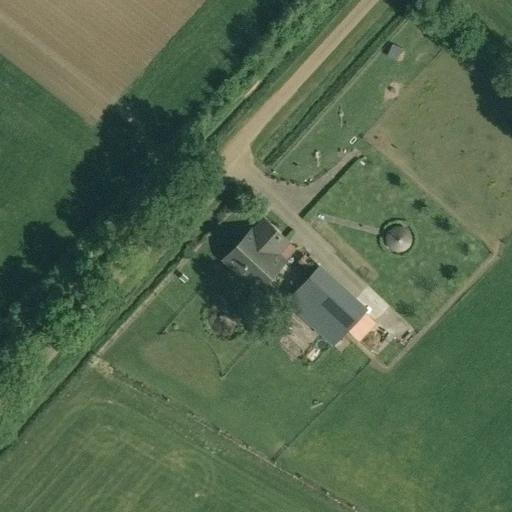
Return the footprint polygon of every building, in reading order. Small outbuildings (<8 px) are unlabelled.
[(388,52),(398,57),(402,48),(391,43),(388,52)] [(224,259),(257,291),(285,261),(276,253),(287,241),(264,219),(253,231),(251,230),(224,259)] [(391,241),(404,250),(414,235),(401,226),(391,241)] [(333,253),(339,247),(320,229),(314,236),(333,253)] [(304,270),(311,262),(303,255),(296,262),(304,270)] [(285,302),(332,346),(347,329),(359,341),(376,323),(364,312),(317,268),(285,302)]
